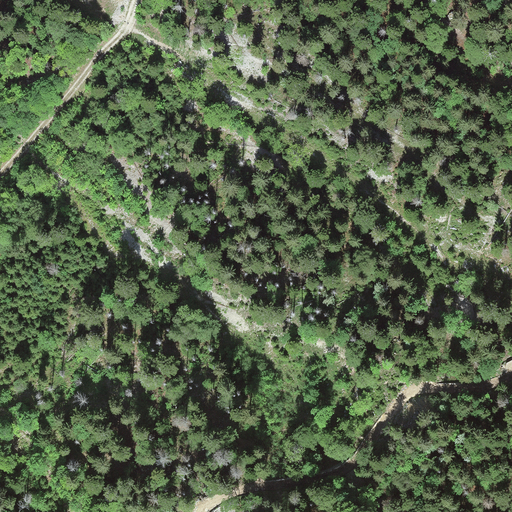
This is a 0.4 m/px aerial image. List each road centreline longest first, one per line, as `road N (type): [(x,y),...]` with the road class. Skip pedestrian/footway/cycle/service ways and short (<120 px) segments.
road 1 (track): [(511,377),(417,392),(345,469),(237,491),(202,511)]
road 2 (track): [(138,0),(128,28),(0,175)]
